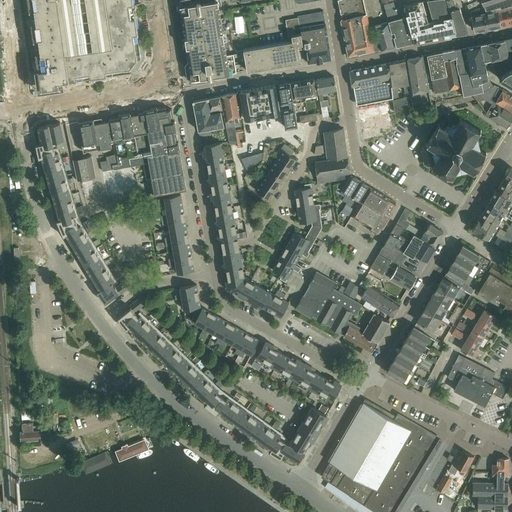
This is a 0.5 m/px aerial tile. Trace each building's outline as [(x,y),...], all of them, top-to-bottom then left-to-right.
[(35,84),(128,71),(130,71),(130,70),(129,70),(129,67),(136,58),(139,57),(139,58),(140,58),(140,57),(131,0),(27,0),(38,69),(33,70),(35,84)] [(233,58),(234,58),(233,54),(226,55),(217,0),(179,6),(188,61),(184,66),(186,79),(191,82),(201,81),(203,78),(207,77),(207,78),(208,79),(209,79),(209,80),(210,80),(211,80),(211,79),(212,79),(212,78),(213,78),(213,77),(213,76),(236,73),(233,58)] [(366,14),(363,0),(337,0),(340,14),(342,13),(343,19),(340,20),(346,50),(347,50),(347,54),(347,55),(348,55),(348,56),(350,56),(351,56),(356,54),(356,55),(357,54),(364,53),(365,53),(371,52),(372,52),(372,51),(381,50),(381,49),(384,49),(386,49),(386,48),(394,47),(391,33),(394,32),(395,36),(393,37),(396,46),(397,46),(412,43),(413,42),(402,6),(385,10),(385,9),(369,13),(372,22),(376,21),(376,23),(381,22),(380,20),(387,18),(388,21),(373,26),(375,33),(376,33),(379,41),(378,41),(377,42),(373,29),(369,29),(366,14)] [(426,0),(432,21),(453,17),(453,19),(456,34),(457,34),(466,33),(467,30),(467,29),(465,25),(466,25),(465,25),(464,21),(464,20),(459,7),(451,0),(426,0)] [(472,0),(473,1),(466,4),(466,6),(467,6),(468,9),(469,11),(481,7),(498,0),(472,0)] [(511,0),(498,0),(481,7),(469,11),(471,15),(496,10),(500,26),(504,25),(504,26),(504,27),(505,27),(506,27),(509,26),(509,24),(511,23),(511,0)] [(421,5),(404,9),(407,21),(422,18),(425,17),(421,5)] [(496,10),(471,15),(475,31),(476,31),(480,30),(483,29),(487,29),(487,28),(491,28),(495,27),(499,26),(500,26),(496,10)] [(233,54),(234,58),(244,56),(247,71),(251,70),(293,63),(300,61),(298,50),(303,49),(303,48),(304,47),(301,25),(305,25),(305,24),(324,21),(323,11),(297,15),(298,18),(285,20),(289,42),(236,51),(237,54),(233,54)] [(453,19),(441,21),(445,39),(457,37),(456,34),(453,19)] [(433,27),(427,28),(430,42),(445,39),(441,21),(433,23),(433,27)] [(301,25),(304,47),(306,47),(308,63),(330,60),(329,46),(328,46),(325,24),(305,27),(305,25),(301,25)] [(417,26),(409,28),(414,46),(430,42),(427,28),(418,30),(417,26)] [(511,37),(504,40),(507,56),(491,60),(495,73),(497,77),(511,66),(511,37)] [(503,40),(486,43),(489,58),(491,58),(491,60),(507,56),(504,40),(503,40)] [(473,86),(478,84),(478,82),(488,80),(483,61),(484,61),(483,60),(486,59),(482,44),(465,47),(464,47),(464,48),(473,86)] [(453,49),(461,88),(463,96),(483,91),(481,84),(478,84),(473,86),(464,48),(463,48),(461,48),(453,49)] [(442,53),(449,90),(461,88),(453,49),(453,50),(443,52),(443,51),(442,51),(442,52),(442,53)] [(449,90),(442,53),(437,54),(437,53),(428,55),(428,60),(434,93),(449,90)] [(413,58),(419,92),(428,90),(422,56),(413,58)] [(410,94),(419,92),(413,58),(405,60),(404,60),(410,94)] [(412,108),(411,98),(410,96),(410,94),(404,60),(397,62),(403,110),(412,108)] [(388,63),(390,79),(392,98),(394,112),(403,110),(397,62),(388,63)] [(390,79),(388,63),(377,65),(379,81),(390,79)] [(353,87),(379,81),(377,65),(350,71),(351,73),(350,73),(351,74),(353,87)] [(511,66),(497,77),(499,79),(500,79),(511,86),(511,66)] [(336,90),(333,76),(315,80),(321,107),(328,106),(327,100),(323,100),(322,93),(336,90)] [(301,81),(303,91),(315,89),(314,78),(301,81)] [(390,79),(379,81),(353,87),(355,100),(358,105),(392,98),(390,79)] [(298,81),(289,83),(291,93),(303,91),(301,81),(298,81)] [(289,83),(278,85),(281,103),(288,102),(288,100),(292,99),(289,83)] [(274,85),(239,92),(244,119),(279,113),(274,85)] [(507,128),(511,120),(511,113),(489,99),(497,86),(493,85),(484,91),(472,95),(488,117),(507,128)] [(489,99),(511,113),(511,95),(497,86),(489,99)] [(315,89),(303,91),(305,101),(317,99),(315,89)] [(305,101),(303,91),(291,93),(293,103),(305,101)] [(229,102),(234,126),(240,124),(241,119),(237,92),(236,92),(236,93),(228,94),(227,94),(227,95),(228,103),(229,102)] [(411,98),(412,108),(431,104),(428,94),(411,98)] [(222,108),(222,110),(223,111),(225,121),(225,122),(226,128),(230,145),(238,143),(234,126),(229,102),(228,103),(227,95),(221,96),(221,95),(220,96),(223,108),(222,108)] [(219,96),(208,98),(211,113),(220,111),(222,110),(219,96)] [(208,98),(193,101),(198,131),(199,131),(200,137),(210,135),(209,129),(224,126),(220,111),(211,113),(208,98)] [(384,106),(360,108),(361,126),(364,126),(365,137),(386,136),(386,128),(393,127),(393,109),(384,109),(384,106)] [(166,110),(165,107),(157,109),(157,108),(143,110),(143,111),(138,112),(138,114),(130,115),(130,113),(118,115),(119,117),(108,119),(109,122),(102,123),(101,117),(78,122),(83,151),(111,145),(111,142),(112,142),(116,164),(108,165),(106,156),(99,157),(106,196),(149,188),(150,196),(180,190),(186,189),(179,152),(180,152),(178,141),(177,141),(175,132),(176,132),(174,120),(173,120),(171,109),(166,110)] [(293,107),(283,109),(286,128),(297,126),(293,107)] [(317,120),(316,113),(299,116),(300,123),(317,120)] [(461,120),(460,118),(458,118),(459,121),(457,125),(443,128),(439,125),(439,123),(437,124),(437,126),(427,143),(424,144),(425,146),(422,147),(420,150),(424,164),(428,166),(430,166),(430,168),(433,167),(450,177),(451,180),(453,179),(452,177),(454,173),(468,169),(472,172),(473,174),(474,174),(474,171),(484,154),(487,154),(486,152),(484,152),(479,150),(476,136),(479,132),(481,132),(481,130),(478,130),(461,120)] [(63,140),(59,123),(51,124),(51,123),(46,125),(46,126),(38,127),(41,144),(35,145),(38,158),(38,159),(41,158),(59,219),(56,220),(56,221),(62,236),(63,236),(65,235),(99,290),(96,291),(97,292),(104,303),(116,295),(117,296),(131,286),(127,279),(115,287),(115,286),(112,288),(110,284),(114,281),(78,223),(76,215),(57,152),(55,153),(53,142),(63,140)] [(327,160),(346,157),(343,129),(324,132),(324,133),(327,160)] [(242,139),(247,138),(246,130),(238,131),(240,148),(243,147),(242,139)] [(237,240),(220,143),(201,146),(202,150),(203,157),(205,157),(209,178),(207,178),(208,185),(209,193),(210,200),(213,199),(217,220),(214,221),(215,228),(216,228),(217,235),(218,242),(220,241),(221,242),(237,240)] [(275,160),(289,169),(296,159),(290,155),(293,150),(284,144),(281,149),(282,150),(275,160)] [(96,177),(91,156),(73,160),(77,180),(96,177)] [(346,157),(327,160),(315,162),(317,184),(344,179),(344,174),(349,173),(350,173),(346,157)] [(282,179),(289,169),(275,160),(268,170),(282,179)] [(259,169),(256,166),(245,174),(248,177),(259,169)] [(502,181),(511,187),(511,168),(510,167),(509,168),(508,167),(504,173),(501,178),(503,179),(502,181)] [(262,180),(275,189),(282,179),(268,170),(262,180)] [(346,203),(360,181),(351,175),(341,190),(346,193),(342,200),(346,203)] [(94,179),(84,182),(86,190),(96,186),(94,179)] [(275,189),(262,180),(255,190),(268,199),(275,189)] [(369,186),(360,181),(346,203),(351,206),(355,199),(360,202),(369,186)] [(511,187),(502,181),(498,186),(496,185),(494,189),(511,200),(511,187)] [(294,190),(296,201),(312,199),(310,184),(304,185),(304,189),(294,190)] [(395,202),(369,186),(360,202),(352,215),(358,219),(357,221),(370,228),(369,231),(375,234),(378,234),(381,228),(383,229),(391,215),(390,212),(392,212),(396,205),(395,202)] [(487,199),(507,211),(511,205),(509,204),(511,200),(494,189),(494,190),(495,191),(492,196),(490,195),(487,199)] [(194,270),(180,195),(157,199),(158,204),(164,203),(166,215),(160,216),(162,225),(168,224),(170,236),(164,237),(166,246),(172,245),(174,258),(168,259),(169,268),(175,267),(177,273),(194,270)] [(312,199),(296,201),(297,212),(319,209),(320,209),(319,204),(313,205),(312,199)] [(484,210),(501,221),(501,220),(499,219),(501,216),(503,217),(507,211),(487,199),(485,203),(487,205),(484,210)] [(385,241),(407,254),(412,257),(414,254),(426,261),(434,247),(443,232),(430,224),(429,224),(420,238),(413,235),(410,241),(399,234),(401,230),(410,234),(411,232),(406,230),(409,224),(405,221),(410,212),(405,208),(404,209),(405,209),(396,224),(395,224),(385,241)] [(319,209),(297,212),(299,223),(311,221),(312,226),(321,225),(319,209)] [(501,221),(484,210),(480,216),(478,214),(475,218),(495,230),(499,224),(497,223),(499,220),(501,221)] [(495,230),(475,218),(473,222),(475,224),(471,229),(478,233),(477,234),(487,240),(489,236),(491,237),(495,230)] [(500,228),(498,232),(511,240),(511,238),(511,227),(509,226),(506,232),(500,228)] [(294,232),(289,241),(307,252),(315,238),(307,234),(305,238),(294,232)] [(498,232),(496,235),(501,239),(497,245),(505,250),(511,240),(498,232)] [(289,241),(283,251),(298,259),(301,254),(306,257),(309,253),(307,252),(289,241)] [(400,265),(407,254),(385,241),(378,253),(400,265)] [(457,254),(473,264),(485,271),(490,261),(462,245),(457,254)] [(244,278),(239,249),(222,251),(224,263),(222,263),(223,271),(225,281),(226,285),(228,285),(229,288),(251,301),(250,303),(256,307),(258,308),(259,305),(280,317),(288,303),(282,299),(285,294),(277,290),(274,295),(244,278)] [(298,259),(283,251),(278,261),(292,269),(298,272),(300,268),(295,265),(298,259)] [(378,253),(374,261),(412,284),(416,277),(397,266),(395,270),(387,266),(390,261),(378,253)] [(457,254),(451,263),(467,273),(473,264),(457,254)] [(292,269),(278,261),(272,270),(281,275),(279,279),(285,282),(292,269)] [(412,284),(374,261),(370,267),(382,274),(384,271),(391,275),(389,279),(408,290),(412,284)] [(447,273),(461,282),(461,281),(462,282),(467,273),(451,263),(446,272),(447,273)] [(119,270),(113,274),(116,279),(122,276),(119,270)] [(511,283),(490,270),(482,282),(484,283),(477,295),(502,311),(503,308),(511,313),(511,283)] [(336,283),(316,271),(308,285),(309,285),(303,296),(302,295),(295,309),(311,318),(312,315),(316,318),(315,320),(325,325),(326,323),(330,326),(329,328),(339,333),(340,331),(344,334),(343,336),(363,347),(371,352),(377,342),(377,343),(378,341),(382,335),(383,334),(382,334),(384,331),(385,329),(388,323),(389,323),(389,322),(374,313),(373,315),(370,320),(369,322),(367,325),(366,327),(363,331),(362,333),(357,330),(359,327),(347,320),(351,312),(355,315),(361,304),(332,288),(336,283)] [(437,283),(434,287),(452,298),(459,287),(458,287),(461,282),(447,273),(443,278),(442,277),(442,278),(438,284),(437,283)] [(364,291),(396,310),(400,304),(369,284),(364,291)] [(200,307),(196,285),(179,288),(180,294),(174,295),(175,300),(181,299),(183,310),(191,308),(192,313),(197,316),(194,323),(203,328),(200,333),(204,336),(207,331),(218,337),(215,342),(223,346),(226,341),(237,347),(234,353),(242,357),(245,352),(251,355),(259,340),(200,307)] [(289,296),(295,293),(292,286),(286,289),(289,296)] [(452,298),(434,287),(432,291),(434,293),(430,299),(429,299),(446,309),(452,298)] [(364,291),(361,297),(392,317),(396,310),(364,291)] [(145,303),(140,297),(132,304),(137,310),(145,303)] [(439,320),(446,309),(429,299),(426,306),(424,305),(421,309),(439,320)] [(452,313),(458,316),(462,309),(457,305),(452,313)] [(131,308),(130,307),(116,318),(125,330),(126,330),(128,328),(206,402),(203,405),(204,405),(215,414),(217,412),(270,449),(282,456),(283,454),(297,462),(302,455),(303,456),(304,453),(303,452),(310,442),(311,443),(312,442),(315,437),(313,436),(314,434),(300,425),(290,440),(286,438),(285,439),(280,436),(280,435),(224,395),(218,390),(140,315),(138,316),(134,312),(135,311),(132,308),(131,308)] [(413,326),(429,336),(429,335),(432,330),(433,331),(439,320),(421,309),(419,313),(421,314),(417,320),(416,321),(417,321),(414,327),(413,326)] [(476,315),(466,309),(463,314),(473,320),(475,318),(478,320),(468,335),(465,333),(464,335),(454,328),(451,334),(461,340),(463,337),(466,339),(460,349),(471,356),(495,316),(484,309),(480,316),(477,314),(476,315)] [(453,324),(458,316),(452,313),(448,321),(453,324)] [(466,326),(460,321),(456,327),(463,331),(466,326)] [(424,345),(429,336),(413,326),(408,335),(424,345)] [(402,344),(418,354),(424,345),(408,335),(402,344)] [(273,345),(267,342),(266,344),(264,343),(255,358),(331,401),(340,386),(338,385),(339,383),(333,379),(333,380),(333,379),(332,381),(310,369),(311,367),(310,366),(296,358),(295,358),(294,360),(272,347),(273,346),(273,345)] [(397,353),(413,363),(418,354),(402,344),(397,353)] [(397,353),(391,362),(408,372),(413,363),(397,353)] [(494,372),(458,354),(447,377),(457,382),(453,390),(454,390),(484,406),(491,393),(502,398),(508,387),(491,378),(494,372)] [(408,372),(391,362),(386,372),(402,381),(408,372)] [(419,378),(417,382),(423,386),(426,382),(419,378)] [(379,410),(364,401),(364,402),(363,402),(362,403),(329,461),(330,462),(321,476),(330,482),(330,489),(361,511),(392,511),(393,511),(392,511),(407,486),(409,487),(434,444),(436,446),(439,439),(431,434),(429,433),(412,424),(396,414),(393,419),(378,411),(379,410)] [(326,415),(311,406),(300,425),(314,434),(321,423),(323,425),(323,424),(326,419),(324,417),(326,415)] [(141,409),(135,417),(141,421),(147,413),(141,409)] [(147,413),(141,421),(147,426),(153,418),(147,413)] [(33,430),(32,423),(22,424),(22,429),(22,431),(20,431),(20,441),(40,439),(39,430),(33,430)] [(149,448),(145,438),(115,451),(119,461),(149,448)] [(473,457),(462,450),(457,459),(455,458),(448,471),(454,474),(457,468),(465,472),(473,457)] [(109,453),(82,463),(86,474),(113,464),(109,453)] [(477,510),(507,511),(507,496),(507,483),(505,483),(505,476),(508,476),(508,458),(499,458),(499,459),(496,459),(496,465),(492,465),(492,475),(496,475),(496,481),(496,483),(472,483),(472,496),(478,496),(477,505),(477,510)] [(453,479),(446,476),(438,490),(444,493),(453,479)]
